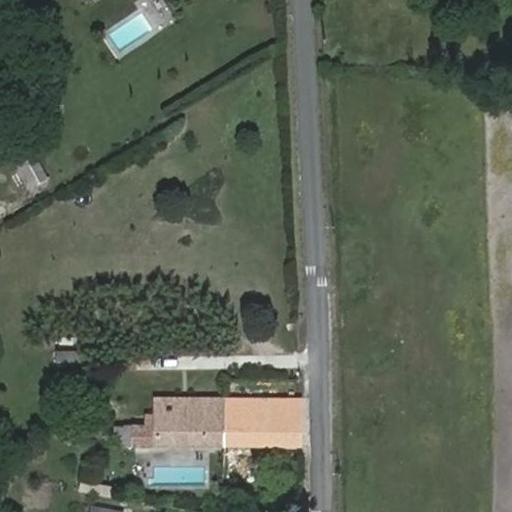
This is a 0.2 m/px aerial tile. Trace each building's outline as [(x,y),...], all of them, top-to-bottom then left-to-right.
[(37,155),(18,161),(26,188),(45,182),(37,155)] [(225,447),(225,399),(158,398),(158,448),(225,447)] [(301,400),(225,399),(225,447),(254,448),(302,447),(301,400)] [(107,447),(117,447),(117,428),(107,428),(107,447)] [(117,428),(117,447),(137,447),(137,428),(117,428)]
